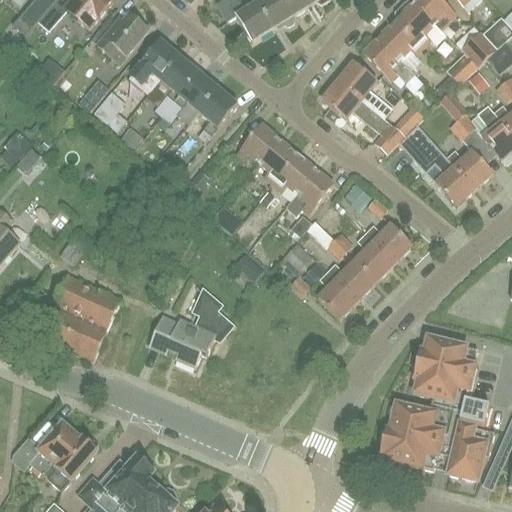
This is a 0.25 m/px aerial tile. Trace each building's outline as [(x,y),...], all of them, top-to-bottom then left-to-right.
[(38,0),(15,28),(28,39),(38,27),(55,7),(61,0),(38,0)] [(76,0),(67,12),(80,23),(79,25),(89,33),(98,23),(99,24),(113,6),(106,0),(76,0)] [(177,0),(190,11),(199,0),(177,0)] [(257,9),(246,15),(236,0),(230,0),(216,9),(227,27),(236,22),(252,49),(273,35),(257,9)] [(295,24),(295,22),(281,0),(251,0),(257,9),(273,35),(285,28),(286,29),(289,31),(295,27),(295,24)] [(281,0),(295,22),(316,9),(310,0),(281,0)] [(310,0),(316,9),(317,8),(322,11),(330,5),(330,0),(310,0)] [(412,0),(408,4),(445,41),(435,31),(444,21),(449,27),(456,20),(435,0),(412,0)] [(451,0),(467,16),(483,1),(482,0),(451,0)] [(436,50),(445,41),(408,4),(395,17),(395,20),(398,23),(397,24),(398,25),(424,52),(431,45),(436,50)] [(55,7),(38,27),(49,37),(50,37),(67,17),(64,15),(55,7)] [(110,63),(117,55),(126,62),(148,36),(129,20),(121,29),(118,26),(96,51),(110,63)] [(483,39),(498,54),(511,41),(511,32),(504,24),(504,25),(501,22),(483,39)] [(394,28),(378,44),(400,65),(409,56),(414,61),(424,52),(398,25),(394,28)] [(498,54),(483,39),(481,37),(462,55),(479,72),(498,54)] [(406,71),(400,65),(378,44),(362,59),(390,87),(397,80),(406,89),(415,79),(406,71)] [(160,86),(180,62),(160,46),(130,83),(149,99),(160,86)] [(54,85),(63,71),(47,62),(38,76),(54,85)] [(199,78),(180,62),(160,86),(171,96),(165,103),(164,104),(154,116),(162,123),(199,78)] [(477,73),(466,62),(449,79),(459,90),(477,73)] [(341,77),(344,80),(338,87),(362,106),(383,125),(393,114),(370,96),(377,87),(354,68),(353,69),(350,66),(341,77)] [(479,98),(489,90),(479,77),(469,85),(479,98)] [(198,118),(218,93),(199,78),(162,123),(170,129),(180,118),(180,116),(186,108),(198,118)] [(90,118),(110,94),(98,85),(79,108),(90,118)] [(338,87),(333,93),(330,90),(321,102),(324,104),(322,107),(331,113),(325,121),(340,133),(346,125),(353,116),(383,140),(376,149),(388,160),(399,149),(404,144),(392,133),(383,125),(362,106),(338,87)] [(506,108),(511,103),(511,98),(504,88),(496,94),(506,108)] [(238,110),(218,93),(198,118),(209,127),(203,135),(204,135),(199,142),(205,147),(211,141),(212,142),(238,110)] [(126,108),(112,96),(94,118),(108,130),(126,108)] [(457,126),(455,129),(466,141),(474,135),(462,122),(464,121),(447,101),(441,107),(457,126)] [(415,113),(424,122),(430,117),(421,107),(415,113)] [(511,120),(511,121),(503,110),(493,118),(511,141),(511,120)] [(511,141),(493,118),(488,112),(477,120),(491,137),(483,143),(501,167),(502,166),(504,168),(508,169),(511,165),(511,141)] [(417,130),(424,122),(415,113),(396,132),(394,130),(392,133),(404,144),(417,130)] [(463,145),(466,141),(455,129),(450,133),(461,146),(463,145)] [(258,168),(278,144),(261,130),(236,160),(243,166),(248,160),(258,168)] [(418,159),(412,164),(426,179),(435,171),(444,181),(435,189),(443,199),(443,198),(455,212),(475,195),(455,173),(447,164),(417,130),(404,144),(399,149),(402,153),(407,148),(418,159)] [(17,133),(0,154),(0,158),(14,169),(33,146),(17,133)] [(264,182),(271,188),(274,192),(299,162),(295,158),(278,144),(258,168),(269,176),(264,182)] [(28,176),(41,161),(33,154),(20,168),(28,176)] [(455,156),(447,164),(455,173),(475,195),(493,179),(473,156),(463,165),(455,156)] [(189,172),(173,157),(159,172),(175,187),(189,172)] [(296,199),(316,175),(299,162),(274,192),(281,197),(286,191),(296,199)] [(316,175),(296,199),(298,201),(287,213),(297,221),(302,215),(309,220),(334,190),(316,175)] [(382,221),(388,215),(375,204),(374,204),(367,212),(381,224),(382,221)] [(0,270),(19,248),(5,235),(12,226),(0,215),(0,270)] [(292,235),(301,243),(313,229),(304,221),(292,235)] [(365,239),(395,268),(413,251),(391,229),(391,230),(382,238),(374,230),(365,239)] [(91,247),(76,237),(60,261),(74,271),(91,247)] [(334,245),(346,258),(354,251),(341,238),(334,245)] [(378,286),(395,268),(365,239),(357,247),(365,255),(356,265),(378,286)] [(339,266),(346,258),(334,245),(326,253),(339,266)] [(298,274),(299,276),(313,262),(299,248),(282,265),(295,277),(298,274)] [(327,277),(357,307),(375,289),(353,268),(344,277),(335,269),(327,277)] [(340,325),(357,307),(327,277),(319,285),(328,293),(318,303),(340,325)] [(304,301),(312,293),(299,280),(291,289),(304,301)] [(40,341),(94,365),(120,305),(66,282),(40,341)] [(151,348),(148,354),(165,362),(166,360),(176,365),(196,373),(202,360),(207,362),(214,347),(216,341),(221,343),(233,330),(236,333),(237,332),(220,318),(205,306),(199,321),(195,331),(180,324),(178,328),(163,321),(151,348)] [(401,470),(401,468),(433,476),(435,470),(442,472),(450,474),(449,479),(477,486),(482,462),(488,464),(494,438),(473,433),(474,429),(484,431),(489,411),(466,405),(477,356),(428,344),(425,358),(420,357),(414,384),(419,385),(415,398),(432,402),(428,418),(397,410),(393,425),(389,424),(386,436),(380,459),(385,460),(384,464),(384,466),(384,467),(384,469),(385,470),(385,471),(386,472),(387,473),(388,474),(390,475),(391,475),(394,475),(396,475),(397,474),(398,473),(399,472),(400,471),(401,470)] [(498,483),(511,451),(511,426),(484,491),(493,495),(498,483)] [(23,475),(30,468),(34,471),(31,473),(40,481),(42,478),(45,481),(55,470),(60,474),(50,485),(63,496),(82,474),(83,475),(99,458),(96,456),(98,454),(98,450),(91,444),(89,445),(88,445),(86,446),(83,444),(82,445),(63,429),(41,455),(29,445),(14,461),(14,467),(23,475)] [(177,511),(178,511),(174,507),(176,502),(173,496),(167,494),(163,497),(155,490),(149,484),(155,476),(139,462),(126,476),(119,469),(100,491),(94,486),(81,501),(91,510),(92,511),(93,511),(98,507),(102,511),(177,511)]
